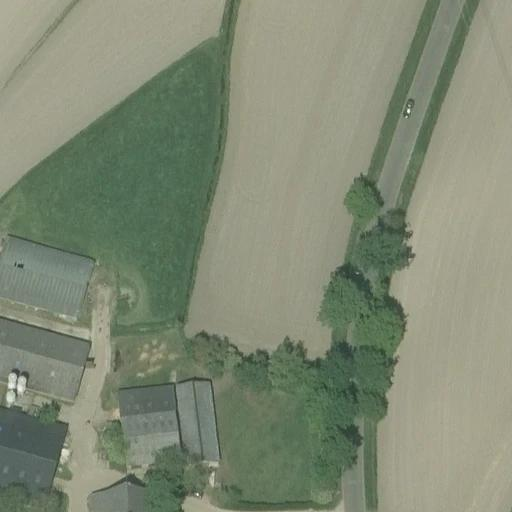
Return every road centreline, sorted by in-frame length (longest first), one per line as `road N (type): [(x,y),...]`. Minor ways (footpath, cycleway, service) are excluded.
road 1 (tertiary): [(452,0),(355,295),(349,511)]
road 2 (track): [(76,511),(81,479),(107,476),(143,483),(194,511)]
